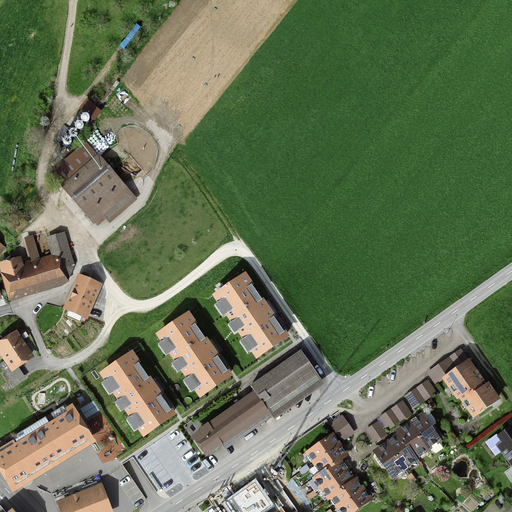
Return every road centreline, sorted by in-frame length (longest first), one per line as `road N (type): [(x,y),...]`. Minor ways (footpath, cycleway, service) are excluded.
road 1 (secondary): [(511,271),(165,511)]
road 2 (track): [(73,0),(45,195),(88,253)]
